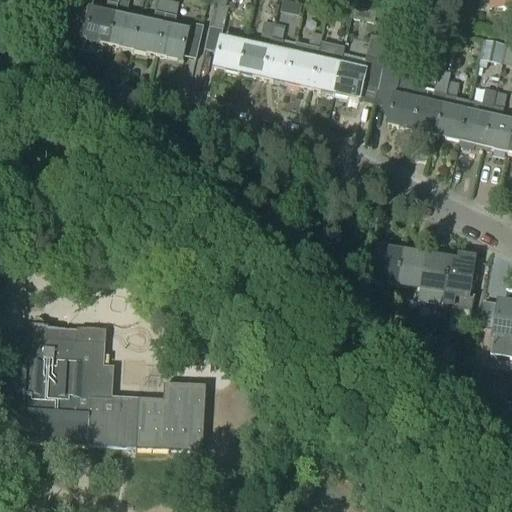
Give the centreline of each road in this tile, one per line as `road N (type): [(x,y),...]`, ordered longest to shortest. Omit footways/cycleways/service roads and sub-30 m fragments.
road 1 (track): [(480,511),(0,79)]
road 2 (residential): [(511,239),(395,169),(0,73)]
